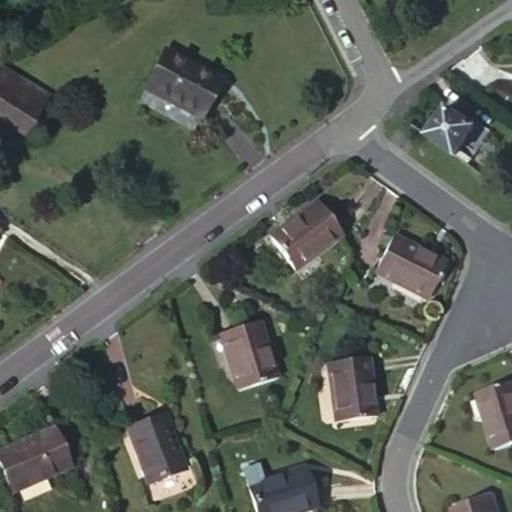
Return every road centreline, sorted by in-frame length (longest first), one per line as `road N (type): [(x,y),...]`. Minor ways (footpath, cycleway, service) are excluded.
road 1 (residential): [(0,379),(348,119)]
road 2 (residential): [(399,511),(398,458),(490,282),(497,253)]
road 3 (residential): [(497,253),(368,149),(348,119)]
road 4 (residential): [(389,90),(510,0)]
